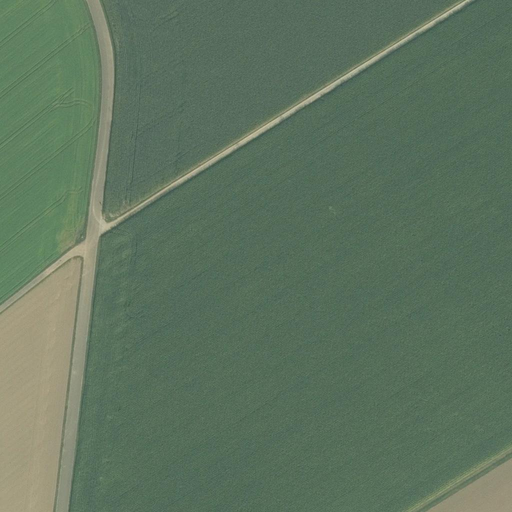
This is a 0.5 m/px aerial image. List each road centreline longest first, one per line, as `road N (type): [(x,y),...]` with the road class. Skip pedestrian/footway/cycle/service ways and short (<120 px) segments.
road 1 (unclassified): [(91,0),(104,35),(107,86),(60,511)]
road 2 (unknown): [(475,0),(91,240)]
